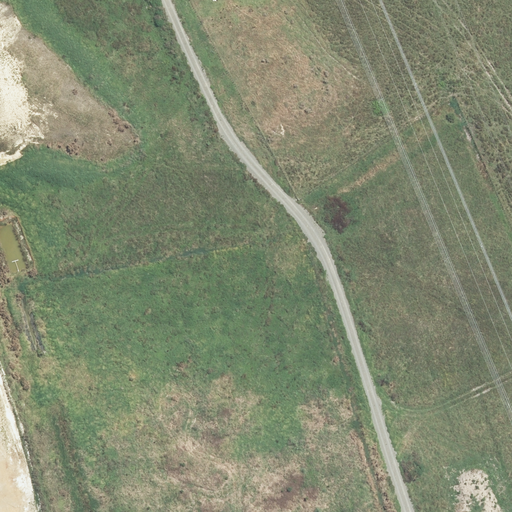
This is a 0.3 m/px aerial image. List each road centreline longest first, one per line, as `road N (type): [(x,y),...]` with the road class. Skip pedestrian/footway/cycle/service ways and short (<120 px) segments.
road 1 (unknown): [(89,511),(221,471),(246,449),(239,397),(217,304),(163,191),(128,145),(88,125),(0,106)]
road 2 (unknown): [(263,0),(359,108),(511,248)]
road 3 (unknown): [(511,278),(473,383),(474,430),(510,511)]
road 4 (unknown): [(359,108),(217,304)]
